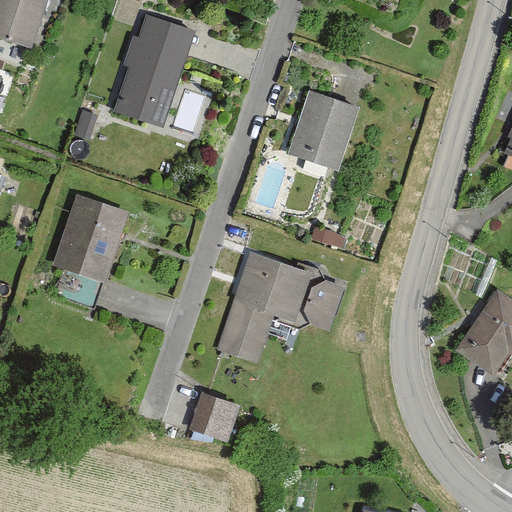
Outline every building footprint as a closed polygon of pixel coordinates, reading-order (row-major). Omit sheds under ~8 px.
[(46,0),(0,0),(0,39),(30,50),(46,0)] [(195,34),(140,17),(109,119),(164,136),(195,34)] [(354,110),(304,92),(280,158),(330,176),(354,110)] [(511,113),(491,159),(511,168),(511,113)] [(120,211),(70,194),(45,270),(95,286),(120,211)] [(320,278),(246,255),(217,349),(291,372),(320,278)] [(511,348),(511,310),(485,290),(440,349),(486,383),(511,348)] [(236,405),(195,389),(178,433),(219,449),(236,405)]
